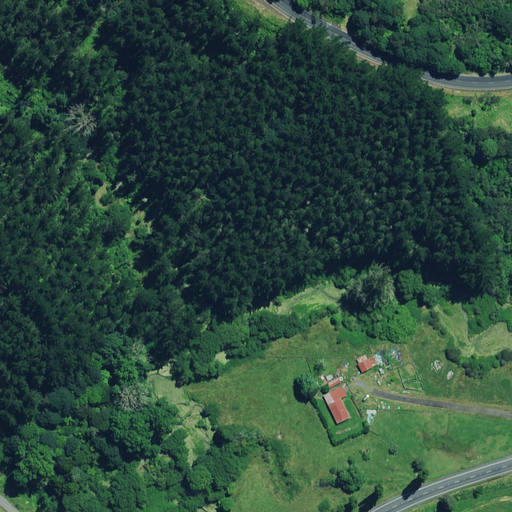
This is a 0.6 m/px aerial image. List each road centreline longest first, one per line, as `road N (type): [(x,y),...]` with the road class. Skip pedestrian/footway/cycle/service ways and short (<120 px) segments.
road 1 (primary): [(511,77),(426,72),(282,0)]
road 2 (primary): [(386,511),(511,465)]
